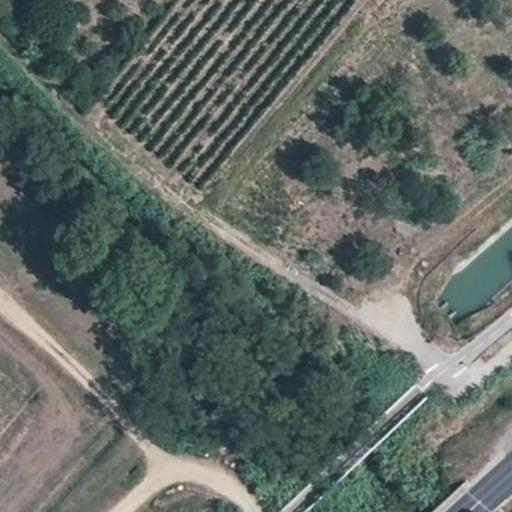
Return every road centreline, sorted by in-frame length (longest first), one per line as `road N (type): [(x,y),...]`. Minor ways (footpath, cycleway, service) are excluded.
road 1 (track): [(511,353),(480,376),(404,316),(403,274),(511,184)]
road 2 (track): [(190,465),(0,304)]
road 3 (track): [(258,511),(243,483),(190,465),(156,473),(121,511)]
